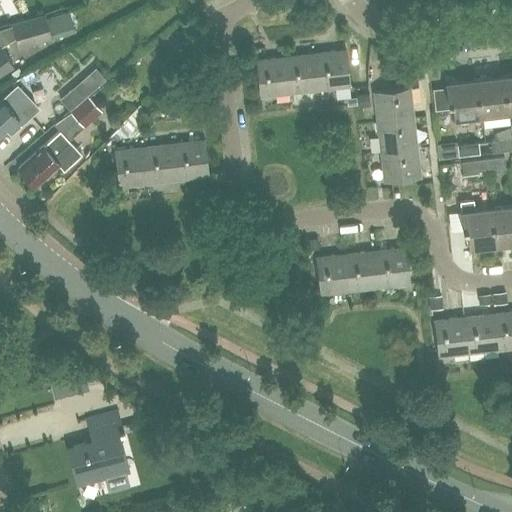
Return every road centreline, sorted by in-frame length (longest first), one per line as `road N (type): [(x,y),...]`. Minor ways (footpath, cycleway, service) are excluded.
road 1 (secondary): [(494,511),(205,370),(129,323),(0,223)]
road 2 (residential): [(511,280),(470,285),(450,274),(422,215),(397,208),(267,224),(248,214),(236,190),(219,42),(222,23),(257,0)]
road 3 (residential): [(511,30),(398,36),(351,0)]
